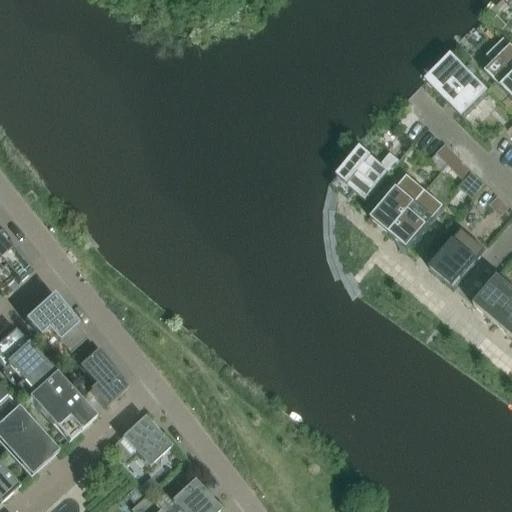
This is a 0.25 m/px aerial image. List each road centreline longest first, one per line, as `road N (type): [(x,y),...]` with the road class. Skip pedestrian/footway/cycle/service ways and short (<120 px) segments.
road 1 (residential): [(23,511),(155,391)]
road 2 (residential): [(242,511),(250,505),(155,391)]
road 3 (residential): [(155,391),(57,268)]
road 4 (residential): [(510,188),(421,102)]
